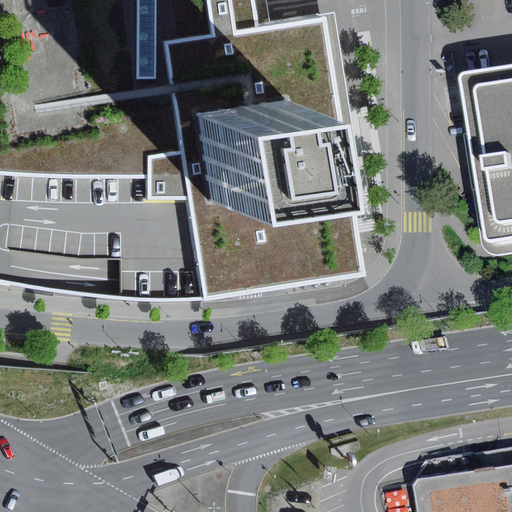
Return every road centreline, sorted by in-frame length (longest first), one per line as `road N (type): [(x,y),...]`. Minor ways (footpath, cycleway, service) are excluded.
road 1 (residential): [(416,0),(416,247),(408,272),(378,302),(338,317),(202,336),(0,321)]
road 2 (primary): [(277,408),(198,427),(43,491)]
road 3 (primary): [(511,373),(277,408)]
